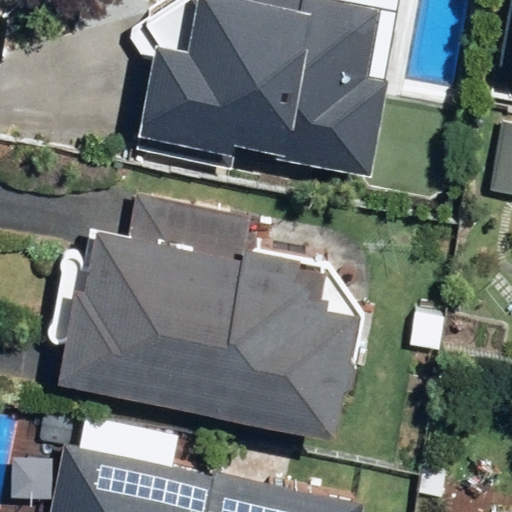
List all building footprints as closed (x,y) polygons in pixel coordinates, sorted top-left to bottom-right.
[(157,42),(142,134),(372,173),(388,81),(368,78),(380,8),(331,0),(200,0),(193,48),(157,42)] [(511,24),(501,94),(511,95),(511,24)] [(511,127),(500,125),(488,190),(511,194),(511,127)] [(97,205),(69,363),(353,413),(374,290),(339,284),(345,249),(256,233),(262,202),(142,181),(136,212),(97,205)] [(360,511),(362,502),(60,443),(46,511),(360,511)] [(497,511),(511,511),(511,504),(500,502),(497,511)]
